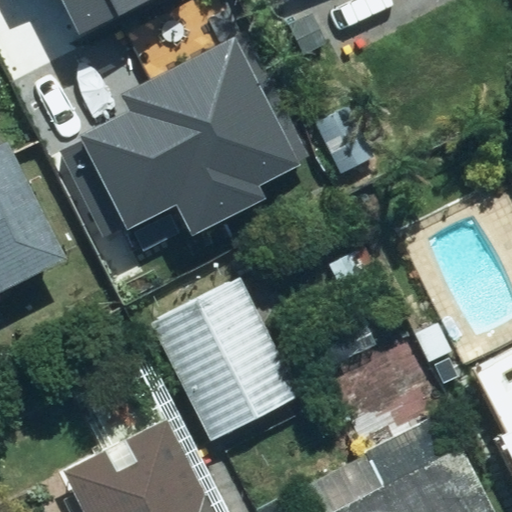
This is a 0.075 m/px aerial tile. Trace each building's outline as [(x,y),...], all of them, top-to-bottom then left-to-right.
[(61,0),(79,34),(146,0),(61,0)] [(306,56),(367,5),(363,0),(327,0),(287,33),(306,56)] [(236,53),(57,148),(117,259),(183,224),(194,245),(272,203),(261,183),(296,164),(236,53)] [(0,288),(53,262),(0,155),(0,288)] [(234,283),(142,328),(197,442),(290,397),(234,283)] [(224,511),(163,384),(93,417),(107,447),(50,475),(68,511),(224,511)] [(511,386),(490,396),(506,434),(486,442),(511,500),(511,386)] [(485,511),(456,452),(441,459),(425,427),(303,487),(314,511),(485,511)]
